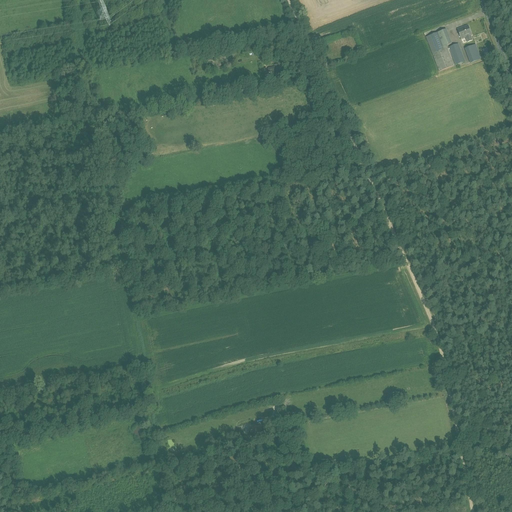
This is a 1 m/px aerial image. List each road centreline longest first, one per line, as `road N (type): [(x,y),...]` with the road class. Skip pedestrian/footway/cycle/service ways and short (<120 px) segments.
road 1 (track): [(458,437),(434,329),(290,0)]
road 2 (track): [(463,460),(193,511)]
road 3 (track): [(385,212),(128,261)]
